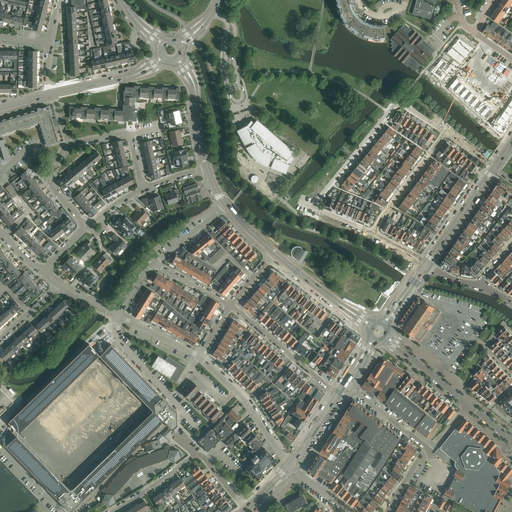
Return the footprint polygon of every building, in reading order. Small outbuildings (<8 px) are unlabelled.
[(99,5),(98,5),(98,9),(100,8),(108,6),(107,0),(99,2),(99,5)] [(336,0),(337,2),(338,7),(340,12),(342,16),(342,17),(346,22),(349,27),(353,30),(358,34),(363,36),(369,38),(374,40),(380,40),(386,40),(385,28),(384,27),(378,27),(372,25),(367,23),(362,20),(358,16),(354,11),(352,6),(356,4),(356,2),(358,1),(357,0),(336,0)] [(416,0),(413,14),(431,19),(436,0),(435,0),(416,0)] [(501,2),(498,7),(505,13),(509,8),(501,2)] [(37,5),(36,11),(37,11),(46,14),(46,13),(47,13),(48,11),(47,10),(47,8),(37,5)] [(101,11),(99,12),(100,14),(100,15),(110,12),(108,6),(100,8),(101,11)] [(498,7),(494,13),(502,18),(505,13),(498,7)] [(27,9),(27,11),(30,12),(37,14),(36,17),(44,19),(46,14),(37,11),(36,11),(30,10),(30,9),(27,9)] [(11,15),(9,23),(15,25),(17,17),(17,15),(18,11),(16,10),(15,13),(12,12),(11,15)] [(494,13),(490,18),(498,23),(502,18),(494,13)] [(17,17),(15,25),(21,26),(23,18),(19,17),(20,15),(17,15),(17,17)] [(24,20),(23,25),(26,26),(27,24),(32,25),(31,29),(33,29),(41,31),(43,25),(34,23),(27,21),(24,20)] [(487,26),(482,33),(487,37),(497,23),(494,21),(490,26),(488,24),(487,26)] [(497,23),(487,37),(492,40),(497,33),(494,31),(497,27),(498,28),(499,25),(497,23)] [(391,40),(392,42),(391,44),(393,46),(391,47),(393,49),(392,50),(391,51),(393,53),(392,54),(408,67),(409,66),(413,70),(417,70),(421,65),(422,66),(432,54),(434,51),(435,50),(424,40),(425,40),(413,30),(412,31),(404,24),(401,28),(391,39),(391,40)] [(497,33),(492,40),(498,44),(502,37),(499,35),(504,28),(501,27),(497,33)] [(502,37),(498,44),(503,47),(507,40),(505,39),(508,34),(508,35),(510,32),(506,30),(505,33),(502,37)] [(105,36),(104,36),(105,39),(107,38),(115,37),(114,34),(115,34),(115,33),(115,31),(114,31),(105,32),(104,33),(105,36)] [(507,40),(503,47),(508,51),(511,44),(511,43),(509,42),(511,37),(511,34),(507,40)] [(108,42),(106,42),(106,45),(116,43),(116,40),(117,39),(116,37),(115,37),(107,38),(108,42)] [(460,38),(431,72),(444,83),(474,48),(460,38)] [(130,41),(123,43),(126,53),(128,62),(135,61),(134,57),(134,56),(132,50),(128,51),(127,45),(131,44),(130,41)] [(120,43),(117,44),(118,52),(119,55),(121,64),(128,62),(126,53),(122,54),(121,51),(120,46),(121,46),(120,43)] [(100,48),(96,49),(98,57),(97,57),(98,59),(100,68),(107,67),(105,58),(101,59),(100,56),(100,52),(99,52),(99,51),(100,50),(100,48)] [(95,60),(91,61),(93,70),(100,68),(98,59),(97,57),(98,57),(96,49),(93,49),(94,53),(95,60)] [(478,50),(473,57),(477,60),(482,53),(478,50)] [(107,53),(104,53),(105,58),(107,67),(114,65),(111,54),(107,55),(107,53)] [(114,53),(111,54),(114,65),(121,64),(119,55),(115,56),(114,53)] [(482,53),(477,60),(481,63),(486,56),(482,53)] [(486,56),(481,63),(486,66),(491,59),(486,56)] [(491,59),(486,66),(490,69),(495,62),(491,59)] [(495,62),(490,69),(494,72),(499,65),(495,62)] [(499,65),(494,72),(498,75),(503,68),(499,65)] [(503,68),(498,75),(502,78),(507,71),(503,68)] [(507,71),(502,78),(507,81),(511,73),(507,71)] [(459,77),(450,87),(486,120),(495,110),(459,77)] [(69,114),(69,119),(127,121),(128,121),(133,122),(137,122),(137,113),(134,113),(134,112),(136,112),(137,110),(134,110),(135,97),(137,97),(179,100),(179,98),(179,90),(176,90),(176,89),(134,87),(124,87),(124,91),(124,92),(123,108),(123,111),(73,108),(73,109),(70,109),(69,114)] [(511,96),(492,125),(502,135),(511,119),(511,96)] [(0,121),(0,133),(6,132),(39,122),(46,146),(49,145),(51,144),(51,143),(57,141),(49,115),(51,114),(48,106),(41,108),(40,107),(37,108),(38,110),(3,121),(1,121),(0,121)] [(179,110),(166,113),(168,121),(169,121),(170,123),(168,123),(169,129),(177,128),(176,123),(182,122),(179,110)] [(393,125),(392,127),(397,130),(401,123),(406,116),(404,115),(404,114),(402,113),(401,113),(400,114),(398,112),(393,119),(396,121),(394,123),(397,124),(396,126),(393,125)] [(406,116),(401,123),(406,126),(411,119),(406,116)] [(407,130),(404,135),(406,137),(411,129),(415,122),(413,121),(411,119),(411,120),(411,119),(406,126),(405,128),(407,129),(407,130)] [(246,125),(237,130),(238,130),(245,144),(245,145),(246,144),(248,146),(246,147),(247,147),(250,151),(253,155),(257,159),(260,161),(264,163),(268,165),(268,166),(269,165),(271,166),(271,167),(286,172),(286,173),(290,163),(294,158),(291,155),(293,152),(256,121),(257,120),(256,120),(254,123),(251,120),(246,125)] [(412,134),(409,139),(411,140),(414,136),(414,135),(415,135),(420,126),(418,124),(416,122),(416,123),(415,122),(411,129),(414,131),(412,134)] [(415,137),(413,141),(416,143),(421,136),(425,129),(423,127),(424,127),(423,126),(422,125),(421,125),(421,126),(420,126),(415,135),(417,136),(416,137),(415,137)] [(389,127),(386,132),(394,139),(398,142),(398,141),(399,143),(401,141),(400,140),(396,137),(398,134),(396,133),(389,127)] [(421,140),(418,145),(421,147),(430,132),(428,131),(429,130),(428,129),(426,128),(425,129),(421,136),(423,137),(421,140)] [(183,129),(170,132),(173,146),(183,144),(180,133),(183,132),(183,129)] [(386,132),(382,136),(388,141),(389,142),(390,143),(391,143),(394,139),(386,132)] [(430,132),(421,147),(422,148),(425,150),(427,146),(425,145),(427,141),(429,141),(430,141),(433,137),(434,137),(436,135),(436,134),(433,132),(432,132),(432,133),(430,132)] [(382,136),(378,141),(386,147),(387,147),(390,143),(389,142),(388,141),(382,136)] [(4,139),(0,140),(0,145),(4,160),(6,160),(8,159),(9,159),(4,139)] [(112,146),(111,146),(112,149),(116,148),(124,146),(122,140),(114,142),(112,142),(112,145),(112,146)] [(151,140),(143,142),(144,148),(152,147),(157,146),(157,143),(155,143),(153,142),(153,140),(151,140)] [(378,141),(375,145),(381,150),(383,148),(385,149),(386,147),(378,141)] [(411,142),(410,144),(416,148),(413,151),(420,156),(424,151),(417,146),(411,142)] [(438,156),(435,159),(437,160),(439,162),(442,159),(439,157),(443,153),(445,155),(446,153),(452,146),(448,143),(449,143),(448,143),(447,142),(445,144),(445,145),(440,152),(440,151),(439,152),(437,155),(438,156)] [(375,145),(371,149),(377,154),(381,150),(375,145)] [(444,161),(442,164),(444,165),(446,163),(449,159),(451,157),(456,149),(452,146),(446,153),(448,155),(448,156),(444,161)] [(173,152),(172,152),(174,160),(175,160),(176,164),(179,164),(180,165),(181,165),(181,166),(184,166),(184,165),(188,164),(187,157),(186,153),(187,153),(187,152),(186,150),(185,150),(185,149),(185,150),(185,149),(184,149),(184,148),(183,148),(174,150),(174,151),(173,151),(173,152)] [(400,148),(397,152),(400,155),(402,156),(406,152),(404,151),(400,148)] [(371,149),(367,154),(374,159),(376,161),(378,158),(381,161),(385,164),(387,162),(380,157),(378,155),(377,154),(371,149)] [(456,149),(451,157),(453,158),(452,160),(454,162),(455,160),(460,153),(459,152),(459,151),(457,149),(457,150),(456,149)] [(97,151),(92,155),(97,161),(102,157),(97,151)] [(413,151),(410,155),(417,160),(420,156),(413,151)] [(460,153),(455,160),(459,163),(465,156),(460,153)] [(367,154),(364,158),(371,164),(372,165),(373,166),(375,163),(379,166),(380,164),(376,161),(374,159),(367,154)] [(92,155),(87,159),(93,165),(92,165),(94,167),(96,166),(94,164),(97,161),(92,155)] [(407,160),(413,165),(417,160),(410,155),(407,160)] [(460,167),(455,174),(457,175),(463,167),(464,166),(469,159),(465,156),(459,163),(458,166),(460,167)] [(147,163),(147,164),(147,166),(148,167),(148,166),(156,165),(159,164),(158,158),(155,159),(147,160),(147,163)] [(362,159),(360,162),(361,162),(360,163),(366,168),(367,168),(369,170),(371,167),(376,172),(374,174),(376,176),(378,173),(380,171),(373,166),(372,165),(371,164),(364,158),(362,160),(362,159)] [(87,159),(83,163),(93,175),(95,173),(90,167),(92,165),(93,165),(87,159)] [(406,159),(403,164),(404,165),(410,169),(413,165),(407,160),(406,159)] [(461,174),(459,177),(462,178),(468,170),(474,163),(472,162),(472,160),(470,159),(469,160),(469,159),(464,166),(463,167),(464,168),(465,170),(461,174)] [(435,160),(431,165),(446,176),(450,172),(444,167),(435,160)] [(83,163),(78,167),(83,173),(86,171),(90,177),(93,175),(83,163)] [(360,163),(357,167),(363,173),(366,175),(370,170),(369,170),(367,168),(366,168),(360,163)] [(468,170),(462,178),(463,179),(464,180),(467,182),(469,179),(467,177),(468,176),(471,172),(473,174),(479,167),(474,163),(469,170),(468,170)] [(156,165),(148,166),(149,172),(157,171),(157,167),(159,167),(159,164),(156,165)] [(398,165),(397,166),(397,167),(399,169),(406,174),(410,169),(404,165),(401,167),(398,165)] [(431,165),(424,174),(432,180),(439,186),(446,176),(431,165)] [(386,166),(384,168),(387,171),(386,173),(400,183),(403,179),(396,173),(394,172),(393,171),(390,169),(389,168),(388,167),(386,166)] [(78,167),(73,171),(79,178),(83,183),(85,181),(82,178),(85,175),(83,173),(78,167)] [(128,167),(119,169),(124,178),(128,186),(134,183),(130,175),(127,177),(123,171),(129,170),(128,167)] [(357,167),(353,172),(360,177),(363,173),(357,167)] [(397,167),(394,172),(396,173),(403,179),(406,174),(399,169),(397,167)] [(116,169),(113,170),(117,177),(118,179),(123,189),(128,186),(124,178),(121,180),(119,176),(116,169)] [(23,179),(18,183),(20,185),(24,181),(31,175),(27,171),(20,176),(23,179)] [(73,171),(68,175),(73,181),(75,182),(79,178),(73,171)] [(350,175),(349,176),(356,182),(357,180),(361,183),(361,182),(365,185),(368,187),(369,185),(360,177),(353,172),(351,173),(349,175),(350,175)] [(385,174),(386,175),(386,176),(391,180),(389,182),(389,183),(396,188),(397,187),(397,188),(399,185),(398,185),(400,183),(386,173),(385,174)] [(451,173),(449,175),(452,177),(456,179),(457,181),(455,183),(455,184),(463,189),(466,183),(459,178),(454,175),(451,173)] [(424,174),(420,179),(427,184),(428,185),(430,183),(431,183),(437,188),(439,186),(432,180),(424,174)] [(27,183),(22,187),(24,189),(28,185),(35,180),(31,175),(24,181),(27,183)] [(68,175),(64,179),(69,185),(73,181),(68,175)] [(346,180),(352,186),(354,183),(360,188),(361,186),(358,184),(356,182),(349,176),(348,178),(347,177),(346,179),(346,180)] [(447,178),(446,179),(448,182),(454,185),(451,189),(459,194),(463,189),(455,184),(455,183),(450,180),(449,179),(447,178)] [(61,179),(57,182),(61,186),(64,189),(66,187),(72,193),(69,196),(71,198),(76,194),(75,192),(74,192),(68,185),(69,185),(64,179),(62,180),(61,179)] [(116,183),(113,184),(117,192),(123,189),(118,179),(115,180),(116,183)] [(420,179),(417,184),(423,189),(424,189),(426,187),(432,191),(433,189),(428,185),(427,184),(420,179)] [(25,193),(21,196),(23,198),(25,196),(32,190),(39,185),(37,183),(37,182),(35,180),(28,185),(31,188),(25,193)] [(342,185),(342,186),(348,190),(348,191),(351,188),(353,190),(356,193),(358,191),(355,188),(352,186),(346,180),(342,185)] [(500,180),(497,185),(504,190),(506,191),(509,193),(511,195),(511,196),(511,195),(511,188),(509,186),(500,180)] [(111,186),(108,187),(112,195),(117,192),(113,184),(112,181),(109,183),(111,186)] [(380,182),(379,185),(385,189),(383,191),(382,192),(389,197),(393,192),(386,187),(382,184),(380,182)] [(382,184),(386,187),(393,192),(396,188),(389,183),(388,182),(386,184),(384,182),(384,183),(382,184)] [(197,183),(184,188),(189,203),(202,199),(201,195),(197,183)] [(10,184),(6,188),(10,193),(12,191),(14,189),(10,184)] [(105,189),(102,190),(106,198),(112,195),(108,187),(106,184),(103,185),(105,189)] [(414,187),(413,189),(425,198),(426,196),(421,191),(423,189),(417,184),(416,185),(416,184),(414,186),(414,187)] [(39,185),(32,190),(34,192),(32,194),(34,196),(35,196),(36,195),(43,190),(39,185)] [(497,185),(494,190),(501,195),(504,190),(497,185)] [(175,192),(166,195),(169,205),(182,200),(178,188),(175,190),(175,192)] [(413,189),(409,194),(416,199),(418,195),(419,196),(425,201),(427,199),(426,198),(425,198),(413,189)] [(441,189),(440,192),(444,195),(442,198),(444,199),(452,204),(453,204),(454,202),(454,201),(455,199),(448,194),(443,191),(441,189)] [(451,189),(448,194),(455,199),(459,194),(451,189)] [(34,196),(32,198),(34,201),(38,197),(40,200),(47,195),(43,190),(36,195),(35,196),(34,196)] [(380,190),(377,195),(378,196),(379,197),(386,201),(389,197),(382,192),(382,191),(380,190)] [(494,190),(490,194),(498,200),(499,197),(502,199),(504,197),(501,195),(494,190)] [(336,200),(333,208),(338,210),(341,202),(342,202),(344,196),(345,192),(343,191),(342,195),(341,195),(339,201),(336,200)] [(81,192),(75,197),(79,202),(85,197),(81,192)] [(331,198),(327,206),(333,208),(336,200),(337,197),(334,196),(335,194),(333,193),(331,192),(328,196),(331,198)] [(409,194),(406,198),(413,203),(415,205),(418,200),(416,199),(409,194)] [(490,194),(487,199),(494,204),(496,206),(500,201),(498,200),(490,194)] [(47,195),(40,200),(44,204),(51,199),(47,195)] [(377,195),(371,202),(374,203),(376,201),(382,206),(386,201),(379,197),(378,196),(377,195)] [(141,200),(141,201),(142,201),(152,211),(153,210),(153,211),(163,208),(159,196),(152,198),(151,196),(142,199),(141,200)] [(341,202),(338,210),(343,213),(347,204),(349,199),(350,197),(347,196),(346,200),(344,203),(342,202),(341,202)] [(439,196),(437,198),(440,200),(443,202),(441,205),(448,210),(452,204),(444,199),(442,198),(439,196)] [(85,197),(79,202),(83,207),(89,202),(85,197)] [(6,204),(0,208),(0,214),(1,216),(8,210),(5,208),(12,202),(14,205),(16,203),(12,198),(6,204)] [(406,198),(402,203),(409,209),(411,206),(413,208),(416,210),(418,208),(415,205),(413,203),(406,198)] [(44,204),(41,207),(43,209),(44,208),(46,211),(48,209),(54,204),(55,203),(53,201),(52,201),(51,199),(44,204)] [(93,206),(87,212),(91,216),(97,211),(95,209),(96,207),(101,203),(103,206),(106,204),(102,199),(100,201),(95,205),(93,206)] [(347,204),(343,213),(344,213),(343,213),(344,214),(346,215),(347,214),(349,215),(353,204),(354,201),(349,199),(347,204)] [(487,199),(484,204),(491,209),(494,204),(487,199)] [(358,207),(354,217),(354,218),(357,219),(357,218),(359,219),(362,212),(363,211),(366,205),(367,201),(364,200),(363,203),(363,204),(361,208),(358,207)] [(435,201),(433,203),(439,207),(437,210),(444,215),(448,210),(441,205),(435,201)] [(89,202),(83,207),(87,212),(93,206),(89,202)] [(402,203),(398,208),(405,213),(407,210),(410,212),(413,214),(414,212),(412,210),(409,209),(402,203)] [(46,211),(45,211),(47,214),(48,213),(51,216),(52,214),(59,209),(58,209),(54,204),(48,209),(46,211)] [(353,204),(349,215),(354,217),(358,207),(358,206),(353,204)] [(370,209),(365,222),(371,224),(374,216),(371,214),(372,210),(373,208),(379,210),(380,207),(373,204),(371,207),(370,209)] [(484,204),(481,208),(490,214),(491,212),(492,213),(494,211),(491,209),(484,204)] [(138,212),(133,217),(140,224),(140,223),(142,225),(146,222),(144,220),(145,218),(146,219),(149,216),(148,215),(150,214),(145,209),(143,211),(141,209),(137,205),(135,208),(138,212)] [(433,210),(430,213),(431,213),(433,215),(440,220),(441,219),(442,219),(443,218),(443,217),(444,215),(437,210),(431,206),(430,208),(433,210)] [(362,212),(359,219),(365,222),(370,209),(367,208),(366,212),(363,211),(362,212)] [(481,208),(477,213),(487,220),(488,220),(487,220),(489,217),(490,217),(491,215),(490,214),(481,208)] [(61,209),(56,213),(58,215),(62,219),(69,228),(71,227),(72,227),(75,224),(72,220),(71,220),(71,221),(69,217),(68,217),(67,215),(64,218),(61,214),(63,212),(63,211),(61,209)] [(8,210),(1,216),(5,221),(12,215),(8,210)] [(12,215),(5,221),(9,226),(16,220),(13,217),(16,215),(14,213),(12,215)] [(431,213),(429,216),(431,217),(429,220),(437,225),(440,220),(433,215),(431,213)] [(475,214),(474,216),(474,217),(482,223),(483,224),(485,220),(486,221),(487,220),(477,213),(476,214),(475,214)] [(504,214),(502,217),(505,220),(506,218),(510,222),(508,225),(511,228),(511,221),(510,220),(510,219),(507,217),(506,216),(504,214)] [(424,216),(420,222),(422,223),(423,224),(426,226),(433,231),(434,230),(435,229),(435,228),(437,225),(429,220),(426,218),(424,216)] [(114,222),(113,224),(119,229),(128,238),(136,229),(127,220),(125,218),(123,220),(120,217),(118,219),(118,218),(114,222)] [(474,217),(471,222),(478,227),(480,228),(481,226),(482,226),(484,227),(486,225),(483,224),(482,223),(474,217)] [(387,222),(383,230),(388,232),(392,225),(394,221),(392,220),(389,218),(387,222)] [(21,226),(15,233),(20,237),(26,231),(31,225),(33,223),(28,219),(25,221),(28,224),(23,229),(21,226)] [(58,220),(55,222),(59,226),(59,225),(64,232),(69,228),(62,219),(59,222),(58,220)] [(212,230),(210,233),(214,237),(221,231),(227,225),(223,220),(217,226),(219,229),(215,233),(212,230)] [(499,221),(497,223),(500,226),(503,228),(504,229),(510,234),(511,233),(511,232),(511,228),(508,225),(505,227),(505,226),(504,226),(502,224),(499,221)] [(393,235),(393,236),(393,237),(395,238),(396,237),(398,238),(402,230),(405,225),(403,224),(400,222),(397,227),(393,235)] [(468,226),(467,227),(475,232),(477,229),(479,231),(482,233),(484,231),(481,229),(480,228),(478,227),(471,222),(469,224),(468,224),(467,225),(468,226)] [(50,225),(48,227),(52,231),(49,234),(54,240),(59,236),(54,230),(50,225)] [(59,226),(54,230),(59,236),(64,232),(59,225),(59,226)] [(223,233),(217,240),(219,242),(224,236),(225,235),(231,229),(227,225),(221,231),(223,233)] [(392,225),(388,232),(388,233),(391,235),(391,234),(393,235),(397,227),(392,225)] [(496,225),(494,227),(496,229),(500,233),(506,238),(506,239),(510,234),(504,229),(503,228),(501,230),(498,227),(496,225)] [(408,233),(403,241),(409,243),(413,236),(416,230),(410,227),(409,231),(408,233)] [(421,233),(414,246),(415,247),(416,247),(418,249),(419,249),(420,249),(425,241),(432,232),(425,227),(424,227),(421,233)] [(467,227),(463,232),(471,238),(471,237),(473,235),(476,237),(477,234),(475,232),(467,227)] [(224,241),(221,244),(223,246),(229,239),(236,233),(234,231),(232,229),(231,229),(225,235),(224,236),(226,238),(223,241),(224,241)] [(402,230),(398,238),(403,241),(408,233),(402,230)] [(492,230),(490,232),(495,236),(496,237),(502,243),(506,238),(500,233),(498,235),(492,230)] [(26,231),(20,237),(24,241),(30,235),(26,231)] [(409,244),(409,245),(411,246),(412,246),(412,245),(414,246),(421,233),(419,232),(418,235),(417,234),(416,237),(413,236),(409,243),(409,244)] [(463,232),(460,238),(467,243),(469,244),(471,241),(473,242),(474,240),(471,237),(471,238),(463,232)] [(37,237),(29,246),(31,247),(30,248),(32,250),(33,250),(33,249),(33,250),(39,243),(40,242),(38,240),(42,235),(40,233),(36,237),(37,237)] [(116,242),(110,248),(117,254),(124,247),(126,248),(128,246),(120,238),(119,238),(114,233),(111,237),(116,242)] [(236,233),(229,239),(231,242),(230,243),(232,245),(240,238),(236,233)] [(488,234),(487,236),(488,238),(493,242),(495,243),(498,247),(500,245),(500,246),(502,244),(502,243),(496,237),(495,236),(493,239),(490,236),(491,235),(489,233),(488,234)] [(209,234),(204,238),(214,250),(215,252),(217,250),(215,247),(212,243),(214,241),(209,234)] [(30,235),(24,241),(29,246),(37,237),(36,237),(34,235),(32,237),(30,235)] [(487,236),(485,238),(490,243),(491,244),(493,245),(491,247),(497,253),(501,249),(500,249),(498,247),(495,243),(493,242),(488,238),(487,236)] [(204,238),(199,242),(201,243),(205,249),(207,247),(212,252),(214,250),(204,238)] [(240,238),(232,245),(234,247),(235,246),(238,248),(244,242),(240,238)] [(460,238),(456,243),(464,248),(465,249),(466,247),(468,248),(470,245),(469,244),(467,243),(460,238)] [(44,248),(38,254),(43,258),(44,258),(45,256),(48,252),(50,250),(47,248),(51,245),(53,247),(55,244),(51,240),(49,242),(44,247),(44,248)] [(86,243),(77,253),(85,260),(91,254),(94,256),(96,253),(94,251),(89,246),(91,243),(89,241),(86,244),(86,243)] [(197,244),(195,245),(201,253),(205,258),(206,260),(209,258),(207,257),(202,251),(205,249),(201,243),(199,242),(199,241),(198,241),(196,243),(197,244)] [(244,242),(238,248),(242,252),(248,246),(244,242)] [(39,243),(33,250),(38,254),(44,248),(44,247),(39,243)] [(456,243),(453,248),(460,253),(462,250),(465,252),(467,250),(465,249),(464,248),(456,243)] [(172,259),(170,263),(170,264),(174,266),(175,266),(175,265),(177,266),(181,258),(185,251),(186,252),(188,249),(185,245),(182,247),(184,249),(179,256),(176,254),(173,259),(172,259)] [(192,246),(189,248),(190,249),(195,256),(196,257),(201,253),(195,245),(193,247),(192,247),(192,246)] [(479,246),(478,247),(483,251),(481,254),(483,256),(489,261),(493,257),(487,252),(485,249),(480,245),(479,246)] [(488,245),(485,249),(487,252),(493,257),(497,253),(491,247),(488,245)] [(248,246),(242,252),(246,256),(246,257),(253,250),(248,246)] [(291,251),(291,252),(291,253),(291,254),(292,255),(292,256),(293,256),(293,257),(294,258),(295,258),(296,258),(296,259),(297,259),(301,263),(308,251),(303,250),(303,249),(302,248),(301,248),(300,247),(299,247),(298,246),(297,246),(296,246),(295,247),(294,248),(293,248),(292,249),(292,250),(291,251)] [(453,248),(449,253),(456,258),(459,255),(462,257),(464,255),(460,253),(453,248)] [(177,266),(176,267),(179,269),(180,268),(182,269),(186,261),(187,262),(189,257),(191,253),(189,250),(186,256),(185,257),(186,257),(184,260),(181,258),(177,266)] [(246,256),(244,258),(246,260),(247,259),(248,258),(251,261),(255,257),(255,258),(257,256),(257,255),(253,250),(246,257),(246,256)] [(102,255),(93,265),(100,271),(105,265),(106,267),(108,265),(113,259),(106,253),(103,256),(102,255)] [(449,253),(445,258),(453,263),(454,264),(455,264),(456,262),(457,262),(459,260),(456,258),(449,253)] [(0,261),(2,263),(0,264),(0,267),(2,266),(3,265),(3,264),(9,259),(4,254),(0,258),(0,261)] [(479,255),(477,258),(485,265),(487,264),(489,262),(489,261),(483,256),(481,254),(479,255)] [(70,258),(63,265),(72,274),(76,270),(78,272),(79,273),(85,266),(80,262),(79,263),(77,265),(73,261),(75,259),(73,257),(72,259),(70,258)] [(441,265),(441,266),(442,267),(447,271),(453,263),(445,258),(442,263),(442,264),(441,264),(441,265)] [(3,265),(2,266),(4,269),(2,271),(3,273),(7,270),(7,269),(13,264),(9,259),(3,264),(3,265)] [(230,260),(228,263),(233,267),(234,268),(232,270),(234,272),(240,277),(244,273),(244,272),(238,267),(230,260)] [(474,264),(481,270),(482,268),(483,269),(485,267),(484,266),(485,266),(478,260),(474,264)] [(505,260),(501,264),(510,272),(511,271),(511,270),(511,267),(510,266),(505,260)] [(186,261),(182,269),(187,272),(191,265),(187,262),(186,261)] [(468,265),(466,274),(469,275),(469,276),(472,276),(472,275),(473,276),(473,275),(474,275),(475,275),(470,261),(467,262),(468,265)] [(473,261),(470,261),(475,275),(475,274),(476,274),(477,274),(478,274),(479,273),(480,272),(479,272),(481,270),(474,264),(473,261)] [(453,263),(447,271),(455,272),(455,273),(457,273),(458,273),(460,273),(460,270),(461,268),(455,265),(455,264),(454,264),(453,263)] [(10,272),(6,276),(7,278),(11,275),(11,274),(17,268),(13,264),(7,269),(7,270),(10,272)] [(501,264),(497,269),(498,270),(499,270),(501,272),(503,274),(506,277),(510,273),(510,272),(501,264)] [(191,265),(187,272),(192,275),(197,268),(191,265)] [(5,282),(4,283),(6,286),(8,285),(14,280),(21,273),(17,268),(11,274),(11,275),(12,277),(6,282),(5,282)] [(197,268),(192,275),(197,278),(202,271),(197,268)] [(87,269),(79,277),(82,280),(82,281),(84,284),(85,283),(88,286),(89,286),(89,287),(91,286),(93,284),(93,283),(92,282),(97,277),(87,269)] [(202,271),(197,278),(203,281),(207,274),(204,272),(205,270),(203,269),(202,271)] [(494,271),(489,277),(493,281),(501,272),(499,270),(496,273),(494,271)] [(273,271),(270,275),(276,281),(278,279),(280,281),(282,282),(280,284),(282,286),(286,281),(284,280),(278,276),(279,275),(276,273),(273,271)] [(18,281),(11,288),(12,290),(18,285),(19,287),(23,283),(22,282),(29,277),(27,275),(27,274),(26,272),(25,272),(24,272),(18,278),(16,279),(18,281)] [(234,272),(230,276),(236,282),(240,277),(234,272)] [(501,272),(493,281),(498,285),(503,279),(501,277),(502,277),(501,276),(503,274),(501,272)] [(151,285),(149,287),(155,291),(158,285),(163,277),(158,274),(157,275),(156,274),(155,274),(152,279),(152,280),(153,281),(156,283),(154,287),(151,285)] [(207,274),(203,281),(208,284),(212,277),(207,274)] [(270,275),(267,279),(273,285),(279,290),(280,288),(274,283),(276,281),(270,275)] [(230,276),(226,281),(232,286),(236,282),(230,276)] [(506,280),(501,286),(505,290),(511,284),(511,282),(511,277),(510,276),(506,280)] [(25,285),(15,293),(17,295),(22,290),(23,291),(27,288),(27,287),(33,282),(31,280),(32,280),(32,279),(30,277),(29,277),(22,282),(23,283),(25,285)] [(158,290),(157,292),(159,294),(163,288),(163,289),(163,288),(168,280),(163,277),(158,285),(161,286),(161,287),(160,287),(159,290),(158,290)] [(214,279),(212,282),(214,284),(214,283),(218,286),(218,287),(217,289),(218,290),(224,295),(228,291),(222,285),(214,279)] [(267,279),(263,283),(270,289),(276,294),(277,292),(271,287),(273,285),(267,279)] [(164,293),(161,297),(164,299),(166,295),(168,291),(173,284),(171,282),(171,281),(169,280),(168,280),(163,288),(166,289),(164,293)] [(226,281),(222,285),(228,291),(232,286),(226,281)] [(30,290),(26,294),(27,295),(27,296),(31,292),(31,291),(37,286),(33,282),(27,287),(27,288),(30,290)] [(284,291),(279,297),(281,299),(282,299),(292,286),(290,285),(290,284),(288,282),(287,282),(287,283),(281,289),(284,291)] [(263,283),(260,287),(266,292),(266,293),(272,298),(274,296),(268,291),(270,289),(263,283)] [(173,284),(168,291),(171,293),(171,294),(173,295),(174,294),(178,287),(173,284)] [(27,295),(21,300),(23,302),(29,297),(32,297),(33,298),(41,291),(39,289),(39,288),(38,286),(37,286),(31,291),(31,292),(27,296),(27,295)] [(292,286),(282,299),(284,300),(284,301),(287,298),(288,299),(291,296),(296,290),(292,286)] [(178,287),(174,294),(179,297),(183,290),(178,287)] [(260,287),(257,291),(269,302),(271,299),(265,294),(266,293),(266,292),(260,287)] [(148,288),(145,294),(152,298),(154,295),(158,298),(159,296),(156,293),(148,288)] [(183,290),(179,297),(184,301),(188,293),(183,290)] [(288,299),(286,302),(288,304),(290,301),(293,303),(296,300),(301,293),(296,290),(291,296),(288,299)] [(257,291),(253,294),(260,300),(261,298),(267,303),(269,302),(257,291)] [(188,293),(184,301),(189,304),(193,296),(188,293)] [(296,300),(295,302),(297,303),(298,301),(300,303),(305,297),(301,293),(296,300)] [(145,294),(142,299),(149,303),(151,304),(152,302),(156,304),(157,301),(152,298),(145,294)] [(253,294),(250,298),(263,309),(264,307),(258,302),(260,300),(253,294)] [(189,304),(187,306),(193,309),(194,307),(199,300),(193,296),(189,304)] [(209,298),(208,300),(211,301),(209,304),(216,309),(219,303),(209,297),(209,298)] [(300,303),(298,306),(300,308),(302,309),(304,307),(310,300),(309,299),(307,297),(306,298),(305,297),(300,303)] [(399,324),(398,325),(408,331),(415,336),(418,339),(419,339),(420,340),(422,340),(422,339),(424,338),(439,315),(440,313),(441,313),(440,311),(438,310),(435,307),(432,305),(429,304),(425,300),(424,301),(418,297),(415,301),(401,321),(399,324)] [(250,298),(247,302),(253,307),(255,308),(256,307),(258,309),(261,311),(263,309),(250,298)] [(8,302),(7,302),(9,305),(11,307),(11,306),(17,312),(21,308),(22,307),(16,302),(14,299),(11,304),(9,301),(8,302)] [(142,299),(138,304),(146,308),(148,306),(156,311),(157,309),(151,304),(149,303),(142,299)] [(302,309),(299,313),(302,314),(306,308),(309,310),(314,304),(313,303),(314,302),(312,300),(311,300),(311,301),(310,300),(304,307),(302,309)] [(64,301),(59,305),(64,311),(65,310),(68,307),(69,309),(71,307),(70,306),(69,306),(64,301)] [(265,308),(257,317),(259,319),(261,321),(262,321),(267,315),(269,313),(267,311),(267,310),(273,303),(271,301),(265,308)] [(247,302),(243,306),(246,308),(245,308),(248,310),(254,314),(256,317),(258,315),(255,313),(254,311),(253,312),(251,310),(253,307),(247,302)] [(138,304),(135,309),(143,313),(145,315),(147,312),(150,314),(152,312),(146,308),(138,304)] [(209,304),(206,309),(213,314),(216,309),(209,304)] [(309,310),(308,312),(312,315),(313,313),(314,313),(318,307),(314,304),(309,310)] [(3,306),(2,307),(6,311),(7,310),(12,316),(17,312),(11,306),(11,307),(9,305),(6,307),(4,306),(4,305),(3,306)] [(59,305),(54,309),(59,315),(60,314),(63,311),(65,313),(66,312),(65,310),(64,311),(59,305)] [(201,306),(199,309),(202,311),(200,313),(203,314),(210,319),(213,314),(206,309),(201,306)] [(267,315),(262,321),(266,325),(272,318),(280,309),(278,307),(269,316),(267,315)] [(305,324),(304,326),(305,327),(315,315),(317,317),(323,310),(322,310),(323,309),(320,307),(319,308),(318,307),(314,313),(313,313),(312,315),(305,324)] [(50,312),(50,313),(55,319),(56,318),(59,316),(60,317),(62,316),(60,314),(59,315),(54,309),(52,311),(51,311),(50,312)] [(135,309),(132,314),(140,319),(143,313),(135,309)] [(272,318),(266,325),(271,329),(276,322),(277,321),(275,319),(282,311),(280,309),(272,318)] [(0,313),(1,315),(2,314),(8,320),(12,316),(7,310),(6,311),(3,313),(0,310),(0,313)] [(323,310),(317,317),(322,320),(327,314),(323,310)] [(198,312),(196,314),(199,316),(198,318),(199,320),(207,324),(210,319),(203,314),(200,313),(198,312)] [(45,316),(45,317),(50,323),(51,322),(53,324),(56,322),(58,324),(59,322),(56,318),(55,319),(50,313),(48,315),(47,315),(45,316)] [(157,313),(152,320),(158,323),(162,316),(161,316),(163,314),(161,313),(160,314),(157,313)] [(271,329),(271,330),(273,332),(273,331),(275,332),(280,326),(281,326),(283,323),(289,316),(286,314),(280,322),(279,322),(278,320),(277,320),(277,321),(276,322),(271,329)] [(162,316),(158,323),(163,326),(167,319),(162,316)] [(275,332),(275,333),(277,335),(278,335),(279,336),(285,329),(286,327),(285,326),(285,325),(290,318),(289,316),(283,323),(281,326),(280,326),(275,332)] [(45,317),(41,322),(46,327),(49,324),(51,326),(53,324),(51,322),(50,323),(45,317)] [(163,327),(162,327),(163,327),(165,329),(166,329),(166,328),(168,329),(172,322),(174,319),(171,318),(170,321),(167,319),(163,326),(163,327)] [(199,320),(196,325),(203,329),(207,324),(199,320)] [(233,320),(231,324),(231,325),(238,329),(239,327),(246,332),(248,329),(239,324),(240,323),(236,321),(236,322),(233,320)] [(329,322),(321,332),(324,334),(326,330),(330,333),(337,324),(332,320),(331,323),(329,322)] [(182,329),(178,336),(183,339),(188,330),(185,328),(189,322),(187,321),(185,324),(182,328),(182,329)] [(41,322),(36,326),(41,332),(45,328),(46,330),(48,328),(46,327),(41,322)] [(172,322),(168,329),(173,332),(177,325),(172,322)] [(285,329),(279,336),(283,339),(289,333),(291,331),(288,329),(292,325),(290,323),(286,327),(285,329)] [(188,330),(183,339),(188,342),(192,335),(194,333),(193,333),(195,330),(197,327),(192,324),(190,327),(193,329),(191,332),(188,330)] [(333,336),(329,343),(331,344),(337,335),(336,335),(342,328),(340,327),(341,326),(338,324),(337,324),(330,333),(333,335),(333,336)] [(32,325),(28,329),(33,335),(34,334),(36,333),(37,334),(39,333),(39,332),(32,325)] [(177,325),(173,332),(178,336),(182,329),(182,328),(177,325)] [(231,325),(228,329),(236,334),(238,335),(243,338),(244,336),(237,331),(238,329),(231,325)] [(289,333),(283,339),(288,343),(293,337),(300,329),(302,327),(300,326),(292,335),(289,333)] [(310,327),(308,329),(313,334),(316,330),(310,326),(310,327)] [(343,329),(340,333),(356,343),(360,337),(358,336),(353,333),(351,332),(344,327),(343,329)] [(500,335),(498,337),(499,339),(500,340),(504,336),(503,336),(508,331),(505,327),(498,333),(500,335)] [(28,329),(23,333),(28,339),(29,339),(31,337),(33,337),(35,340),(37,338),(34,334),(33,335),(28,329)] [(228,329),(226,333),(233,338),(236,334),(228,329)] [(246,340),(242,345),(244,347),(244,346),(246,344),(254,335),(250,331),(244,338),(246,340)] [(296,343),(293,346),(295,348),(294,349),(298,352),(302,355),(307,349),(303,345),(302,344),(310,334),(306,331),(305,333),(298,341),(296,343)] [(319,331),(315,336),(320,339),(323,335),(319,331)] [(504,336),(500,340),(502,341),(503,340),(504,339),(505,341),(506,341),(507,340),(511,335),(509,331),(508,331),(503,336),(504,336)] [(23,333),(18,338),(23,343),(24,343),(26,345),(29,343),(31,344),(32,343),(29,339),(28,339),(23,333)] [(192,335),(188,342),(193,345),(198,338),(197,338),(198,336),(194,333),(192,335)] [(226,333),(223,337),(237,346),(238,344),(237,343),(232,340),(233,338),(226,333)] [(340,333),(336,340),(352,350),(356,343),(340,333)] [(247,345),(245,347),(248,350),(249,348),(252,345),(258,338),(254,335),(246,344),(247,345)] [(223,337),(220,342),(228,346),(229,344),(236,348),(237,346),(223,337)] [(293,337),(288,343),(293,347),(293,346),(296,343),(298,341),(293,337)] [(18,338),(14,342),(19,348),(20,347),(23,344),(24,346),(26,345),(24,343),(23,343),(18,338)] [(254,346),(250,351),(252,352),(256,348),(261,342),(260,341),(261,340),(261,339),(259,338),(258,338),(252,345),(254,346)] [(333,345),(332,346),(347,356),(352,350),(336,340),(333,345)] [(496,343),(490,348),(494,352),(500,346),(498,345),(501,342),(498,340),(496,343)] [(261,342),(256,348),(258,350),(257,351),(256,352),(258,353),(260,351),(265,345),(264,344),(264,343),(262,341),(262,342),(261,342)] [(14,342),(9,346),(14,352),(15,351),(18,348),(22,352),(23,351),(20,347),(19,348),(14,342)] [(220,342),(218,346),(232,355),(233,353),(229,350),(226,348),(228,346),(220,342)] [(89,344),(8,422),(15,429),(20,423),(21,424),(27,419),(26,418),(28,415),(29,416),(34,412),(33,411),(40,404),(41,405),(46,401),(45,399),(51,393),(53,394),(58,389),(56,388),(67,378),(68,379),(73,375),(72,374),(78,367),(79,368),(84,363),(83,362),(86,360),(87,361),(91,356),(90,355),(95,350),(89,344)] [(107,348),(104,352),(154,403),(161,396),(111,345),(107,348)] [(262,353),(258,358),(260,359),(269,348),(265,345),(260,351),(262,353)] [(9,346),(4,350),(9,356),(10,355),(11,356),(14,354),(17,357),(19,355),(15,351),(14,352),(9,346)] [(215,350),(215,351),(222,355),(224,353),(231,357),(232,355),(218,346),(215,350)] [(332,346),(328,352),(335,357),(336,356),(344,361),(347,356),(332,346)] [(500,346),(494,352),(497,355),(503,350),(506,348),(505,346),(502,349),(500,346)] [(260,359),(255,365),(256,367),(264,359),(266,360),(268,358),(273,351),(269,348),(260,359)] [(4,350),(0,353),(0,354),(5,360),(9,357),(12,361),(14,359),(11,356),(10,355),(9,356),(4,350)] [(215,350),(212,354),(215,356),(215,357),(218,359),(218,358),(224,362),(227,363),(228,361),(225,359),(221,356),(222,355),(215,351),(215,350)] [(503,350),(497,355),(501,360),(502,359),(507,354),(510,352),(508,350),(505,352),(503,350)] [(267,362),(262,368),(265,369),(269,364),(277,355),(273,351),(268,358),(266,360),(267,362)] [(315,355),(311,360),(312,361),(312,362),(314,363),(315,363),(316,364),(317,363),(318,364),(323,358),(325,355),(322,352),(321,354),(318,352),(317,353),(315,355)] [(328,352),(324,359),(331,364),(339,369),(343,362),(335,357),(328,352)] [(507,354),(502,359),(506,364),(511,358),(511,357),(511,354),(509,357),(507,354)] [(232,361),(226,367),(230,370),(243,357),(240,355),(237,358),(234,360),(233,360),(232,360),(231,361),(232,361)] [(270,366),(267,370),(269,372),(275,364),(276,364),(281,358),(277,355),(269,364),(270,366)] [(485,362),(481,366),(484,368),(486,364),(491,359),(488,355),(483,360),(485,362)] [(158,356),(152,366),(170,377),(169,378),(174,381),(176,382),(185,368),(168,357),(166,360),(158,356)] [(243,357),(230,370),(233,374),(240,367),(238,365),(244,358),(243,357)] [(278,366),(275,369),(279,372),(283,367),(281,366),(285,361),(281,358),(276,364),(278,366)] [(368,378),(366,381),(372,385),(376,388),(381,391),(382,392),(390,396),(395,388),(400,380),(405,373),(387,362),(387,361),(383,358),(382,358),(381,361),(379,360),(375,366),(372,373),(371,372),(368,378)] [(324,359),(319,366),(325,372),(333,378),(339,369),(331,364),(324,359)] [(488,367),(485,370),(486,371),(495,363),(491,359),(486,364),(487,365),(487,366),(488,367)] [(247,367),(237,377),(241,381),(246,375),(248,374),(246,372),(251,366),(252,365),(250,363),(248,366),(247,367)] [(495,363),(486,371),(487,372),(490,370),(493,373),(494,372),(499,367),(495,363)] [(240,367),(233,374),(237,377),(247,367),(245,365),(242,368),(240,367)] [(246,375),(241,381),(244,384),(250,378),(251,377),(249,375),(256,368),(254,367),(253,368),(248,374),(246,375)] [(499,367),(494,372),(497,375),(502,370),(499,367)] [(288,368),(281,376),(288,381),(290,379),(295,373),(291,370),(288,368)] [(482,368),(478,372),(483,377),(486,381),(489,379),(485,375),(487,374),(482,368)] [(250,378),(244,384),(245,385),(245,386),(245,387),(247,388),(248,388),(254,382),(255,381),(254,379),(254,378),(260,372),(258,370),(251,377),(250,378)] [(502,370),(497,375),(501,379),(502,379),(503,377),(504,376),(506,374),(502,370)] [(281,389),(283,391),(288,385),(287,385),(289,383),(292,384),(293,382),(299,376),(298,375),(298,374),(296,372),(295,372),(295,373),(290,379),(288,381),(286,384),(284,386),(281,389)] [(478,372),(474,375),(479,381),(483,377),(478,372)] [(254,382),(248,388),(252,391),(257,386),(255,384),(257,382),(259,381),(264,376),(264,375),(262,373),(258,378),(255,381),(254,382)] [(410,374),(398,388),(408,396),(416,386),(412,383),(415,378),(410,374)] [(292,384),(291,385),(295,388),(303,379),(301,378),(302,377),(300,375),(299,376),(293,382),(292,384)] [(503,377),(502,379),(503,380),(508,386),(511,382),(511,380),(508,376),(505,379),(503,377)] [(489,379),(486,381),(488,383),(490,384),(492,387),(493,388),(494,389),(496,391),(498,393),(499,394),(503,390),(498,385),(490,377),(489,378),(489,379)] [(289,396),(288,396),(291,399),(293,394),(295,392),(297,389),(298,389),(300,391),(301,389),(307,383),(303,379),(295,388),(291,392),(291,393),(289,396)] [(277,380),(275,384),(281,389),(284,386),(282,384),(277,380)] [(475,381),(470,386),(474,390),(474,389),(481,383),(479,381),(478,382),(476,380),(475,381)] [(500,381),(498,383),(499,385),(504,390),(508,386),(503,380),(501,382),(500,381)] [(366,381),(362,386),(369,392),(376,397),(381,391),(376,388),(372,385),(366,381)] [(193,382),(183,393),(190,400),(199,390),(200,389),(193,382)] [(481,383),(474,389),(478,393),(478,392),(485,386),(481,382),(481,383)] [(308,383),(303,391),(319,401),(323,394),(323,393),(318,389),(314,386),(313,386),(312,387),(308,383)] [(411,395),(409,398),(411,400),(414,397),(416,394),(418,392),(419,393),(420,394),(425,387),(421,383),(411,395)] [(485,386),(478,392),(482,396),(483,395),(492,387),(490,384),(487,387),(486,387),(485,386)] [(257,396),(257,397),(259,399),(260,399),(261,401),(275,392),(277,390),(278,389),(276,387),(274,389),(268,393),(267,391),(263,394),(262,393),(257,396)] [(415,398),(413,401),(415,403),(418,400),(420,397),(422,394),(424,396),(425,396),(430,390),(425,387),(420,394),(419,393),(418,395),(415,398)] [(492,387),(483,395),(486,399),(487,399),(493,394),(490,391),(493,388),(492,387)] [(390,396),(385,404),(414,427),(423,415),(425,412),(407,398),(395,388),(390,396)] [(511,389),(498,403),(503,408),(503,407),(511,416),(511,389)] [(190,400),(189,401),(191,402),(193,400),(195,403),(198,406),(196,408),(198,409),(199,411),(201,409),(205,412),(207,414),(205,416),(208,419),(210,417),(213,420),(211,421),(214,423),(217,419),(223,413),(221,411),(218,409),(213,404),(208,399),(204,395),(199,390),(190,400)] [(420,402),(418,404),(422,407),(423,405),(421,404),(422,403),(425,400),(427,398),(429,400),(434,394),(430,390),(425,396),(424,396),(420,402)] [(297,401),(294,404),(310,414),(318,402),(319,401),(303,391),(298,398),(297,401)] [(381,391),(376,397),(385,404),(390,396),(382,392),(381,391)] [(493,394),(487,399),(491,403),(497,397),(495,395),(498,393),(496,391),(493,394)] [(275,392),(261,401),(262,402),(261,403),(263,405),(264,405),(273,399),(272,399),(271,397),(272,396),(275,394),(276,393),(275,392)] [(429,401),(428,402),(430,403),(431,403),(434,405),(439,398),(434,394),(429,400),(429,401)] [(161,396),(154,403),(154,412),(163,421),(172,429),(171,429),(172,430),(172,429),(173,429),(177,424),(177,412),(161,396)] [(273,399),(264,405),(264,406),(265,406),(264,407),(266,409),(267,409),(274,405),(276,403),(275,400),(279,398),(277,396),(272,399),(273,399)] [(439,409),(444,402),(439,398),(434,405),(433,406),(435,408),(436,407),(439,409)] [(274,405),(267,409),(268,410),(267,411),(268,413),(269,413),(270,413),(276,409),(280,406),(286,402),(284,400),(278,404),(279,404),(278,405),(276,403),(274,405)] [(360,447),(343,474),(356,484),(366,491),(369,487),(380,471),(380,470),(388,458),(402,438),(384,424),(378,419),(361,406),(358,404),(358,403),(354,400),(346,412),(351,415),(353,417),(360,421),(357,426),(353,431),(364,439),(365,440),(360,447)] [(439,409),(433,417),(435,418),(440,412),(441,411),(444,413),(450,406),(444,402),(439,409)] [(294,404),(290,412),(292,413),(297,417),(305,422),(310,414),(294,404)] [(276,409),(270,413),(273,418),(280,414),(280,413),(283,411),(284,411),(280,406),(276,409)] [(447,419),(443,424),(446,425),(450,420),(451,419),(456,412),(451,407),(446,415),(449,417),(447,419)] [(231,417),(226,422),(230,426),(239,416),(232,409),(227,414),(231,417)] [(280,414),(273,418),(276,423),(281,420),(282,422),(283,419),(284,418),(282,415),(285,414),(283,411),(280,413),(280,414)] [(154,412),(73,490),(82,499),(83,499),(88,494),(89,493),(94,488),(97,485),(103,480),(103,479),(108,474),(109,474),(113,470),(126,457),(131,452),(132,452),(137,446),(138,446),(137,446),(143,441),(143,440),(149,435),(151,432),(152,432),(157,427),(158,427),(158,426),(163,421),(154,412)] [(346,412),(343,417),(349,421),(356,426),(357,426),(360,421),(353,417),(351,415),(346,412)] [(288,415),(281,426),(296,436),(300,429),(301,429),(305,422),(297,417),(296,420),(288,415)] [(423,415),(414,427),(419,431),(428,419),(423,415)] [(428,419),(419,431),(423,435),(435,420),(430,416),(428,419)] [(343,417),(339,422),(346,426),(352,430),(356,426),(349,421),(343,417)] [(464,417),(440,448),(457,462),(457,463),(454,467),(457,470),(444,495),(476,511),(495,511),(511,481),(508,479),(511,474),(511,468),(500,459),(500,455),(502,451),(497,447),(498,445),(464,417)] [(211,429),(197,441),(198,441),(207,451),(212,446),(213,447),(214,447),(215,445),(215,444),(220,439),(221,439),(221,440),(223,440),(223,439),(224,439),(232,432),(233,430),(230,426),(226,422),(222,419),(211,429)] [(438,423),(435,420),(423,435),(428,438),(438,423)] [(339,422),(336,427),(347,434),(361,443),(363,440),(353,432),(352,430),(346,426),(339,422)] [(241,428),(234,434),(237,437),(240,435),(242,438),(244,437),(250,431),(249,429),(249,428),(246,425),(245,425),(242,428),(241,428)] [(281,426),(280,428),(286,436),(293,441),(296,436),(281,426)] [(336,427),(333,432),(339,436),(346,440),(358,448),(361,443),(347,434),(336,427)] [(242,438),(241,439),(244,442),(246,440),(250,444),(257,438),(253,433),(252,433),(250,431),(244,437),(242,438)] [(333,432),(327,441),(330,442),(333,444),(333,445),(347,453),(349,455),(353,457),(358,448),(346,440),(339,436),(333,432)] [(226,443),(225,443),(231,449),(233,447),(234,446),(232,443),(236,439),(233,436),(227,441),(226,443)] [(242,456),(241,457),(244,460),(245,460),(251,454),(253,452),(256,449),(263,443),(258,438),(257,438),(250,444),(248,446),(251,448),(242,456)] [(7,444),(6,446),(40,481),(39,483),(43,487),(45,486),(56,497),(56,498),(57,498),(64,491),(62,489),(63,488),(59,484),(58,484),(51,478),(52,477),(47,472),(46,473),(45,472),(46,471),(42,466),(41,467),(30,456),(32,455),(27,451),(26,452),(19,445),(20,444),(16,439),(15,440),(13,439),(7,444)] [(403,439),(401,441),(403,442),(406,445),(405,447),(414,455),(417,450),(408,443),(406,441),(405,440),(403,439)] [(159,440),(145,445),(148,452),(162,447),(159,440)] [(327,441),(323,447),(323,448),(327,450),(328,451),(331,453),(349,463),(353,457),(349,455),(347,453),(333,445),(333,444),(330,442),(327,441)] [(399,443),(398,446),(401,447),(405,451),(403,454),(410,459),(414,455),(405,447),(402,445),(399,443)] [(105,487),(102,490),(106,495),(103,501),(109,506),(116,502),(114,495),(115,493),(116,494),(118,491),(118,490),(134,471),(135,472),(140,469),(139,468),(163,459),(163,460),(167,459),(167,458),(169,457),(175,462),(181,457),(178,450),(171,450),(169,445),(165,446),(166,448),(136,459),(135,457),(130,459),(125,464),(127,465),(107,489),(105,487)] [(249,465),(246,469),(250,473),(257,479),(276,459),(274,457),(270,453),(265,448),(261,452),(260,450),(248,463),(247,463),(249,465)] [(323,448),(320,453),(324,455),(328,458),(345,469),(347,466),(349,463),(331,453),(328,451),(327,450),(323,448)] [(396,448),(395,450),(398,452),(402,456),(400,459),(406,464),(410,459),(403,454),(399,451),(396,448)] [(393,453),(391,456),(394,458),(397,460),(395,463),(396,463),(396,464),(403,469),(404,469),(406,467),(406,466),(405,466),(406,464),(400,459),(396,456),(393,453)] [(319,454),(308,471),(316,477),(318,474),(328,480),(328,481),(331,483),(331,482),(332,483),(336,476),(337,477),(341,472),(343,473),(345,469),(328,458),(327,459),(319,454)] [(396,465),(393,468),(394,469),(399,474),(403,469),(396,464),(396,463),(395,463),(394,462),(393,463),(396,465)] [(185,476),(182,478),(185,483),(194,476),(201,470),(197,465),(194,469),(193,468),(191,470),(191,471),(189,472),(190,472),(189,476),(187,478),(185,476)] [(385,466),(383,468),(386,471),(388,472),(398,480),(402,476),(399,474),(394,469),(392,471),(385,466)] [(196,478),(187,485),(188,486),(189,488),(194,484),(198,480),(199,480),(205,475),(204,474),(201,470),(194,476),(196,478)] [(388,472),(386,471),(384,473),(388,477),(387,479),(388,480),(394,485),(398,480),(388,472)] [(380,474),(379,476),(382,478),(386,482),(384,484),(391,490),(394,485),(388,480),(387,479),(383,476),(380,474)] [(200,483),(191,490),(193,493),(197,490),(200,487),(201,487),(203,485),(202,485),(209,480),(207,477),(206,475),(205,475),(199,480),(201,483),(200,484),(200,483)] [(335,481),(330,487),(335,491),(340,485),(337,483),(339,481),(342,477),(340,475),(337,479),(335,481)] [(180,479),(175,482),(180,488),(184,485),(180,479)] [(340,485),(335,491),(339,495),(341,493),(344,489),(345,488),(348,485),(347,484),(350,481),(348,479),(344,484),(342,482),(340,485)] [(377,479),(375,481),(382,486),(380,489),(387,495),(391,490),(384,484),(377,479)] [(202,489),(198,492),(199,495),(204,491),(206,489),(212,484),(209,480),(202,485),(203,485),(201,487),(202,488),(202,489)] [(175,482),(171,485),(176,492),(180,488),(175,482)] [(202,497),(198,500),(200,502),(201,501),(216,489),(214,487),(215,486),(213,484),(212,484),(206,489),(204,491),(206,493),(206,494),(202,497)] [(171,485),(166,489),(171,495),(173,497),(175,500),(178,503),(180,506),(181,505),(177,499),(178,499),(175,496),(177,494),(176,492),(171,485)] [(341,493),(339,495),(344,499),(349,493),(350,492),(347,490),(347,489),(350,486),(348,485),(345,488),(344,489),(341,493)] [(349,493),(344,499),(349,503),(354,497),(354,496),(355,495),(353,494),(358,487),(355,485),(352,489),(350,491),(350,492),(349,493)] [(410,486),(407,491),(414,495),(417,497),(419,495),(416,493),(415,493),(417,490),(410,486)] [(375,492),(375,493),(383,499),(387,495),(380,489),(378,488),(375,492)] [(166,489),(162,492),(167,498),(169,500),(171,499),(173,501),(174,501),(175,500),(173,497),(171,495),(166,489)] [(201,501),(200,502),(201,504),(202,504),(205,502),(209,499),(210,499),(211,500),(213,499),(220,493),(216,489),(201,501)] [(354,497),(349,503),(354,506),(359,499),(357,497),(362,491),(360,489),(354,497)] [(370,489),(368,491),(369,492),(370,491),(374,495),(372,498),(379,504),(383,499),(375,493),(375,492),(372,490),(370,489)] [(64,491),(57,498),(57,499),(70,511),(82,500),(82,499),(73,490),(64,491)] [(407,491),(404,496),(415,502),(416,499),(417,497),(414,495),(407,491)] [(162,492),(158,495),(167,507),(169,510),(170,511),(171,511),(173,511),(166,503),(166,502),(164,500),(167,498),(162,492)] [(211,500),(205,505),(207,507),(213,502),(215,504),(216,503),(223,498),(220,493),(213,499),(211,500)] [(366,493),(365,495),(367,497),(369,499),(369,500),(367,502),(375,508),(375,509),(379,504),(372,498),(369,496),(366,493)] [(422,493),(419,498),(423,499),(430,503),(433,499),(422,493)] [(290,502),(286,504),(286,505),(290,511),(291,511),(294,511),(308,503),(303,494),(290,502)] [(158,495),(153,499),(158,505),(161,503),(165,508),(167,507),(158,495)] [(404,496),(401,502),(404,503),(408,506),(412,507),(413,505),(415,502),(404,496)] [(215,504),(207,511),(211,511),(218,505),(220,508),(227,502),(226,502),(227,502),(227,501),(225,499),(224,499),(223,498),(216,503),(215,504)] [(362,498),(360,501),(367,506),(365,508),(370,511),(372,511),(375,508),(367,502),(362,498)] [(441,499),(438,506),(442,508),(443,508),(447,502),(447,501),(442,498),(441,499)] [(417,500),(417,502),(420,505),(427,508),(430,503),(423,499),(421,502),(417,500)] [(144,501),(139,504),(143,511),(148,508),(144,501)] [(218,511),(220,511),(225,511),(227,511),(227,510),(231,507),(227,502),(220,508),(214,511),(218,511)] [(401,502),(398,507),(406,511),(405,511),(407,511),(409,511),(411,510),(408,509),(409,508),(407,507),(408,506),(404,503),(401,502)] [(417,502),(415,505),(419,506),(417,509),(422,511),(425,511),(427,508),(420,505),(417,502)] [(447,502),(443,508),(444,509),(449,511),(452,505),(448,502),(447,502)] [(359,503),(357,505),(363,510),(361,511),(370,511),(365,508),(359,503)]
